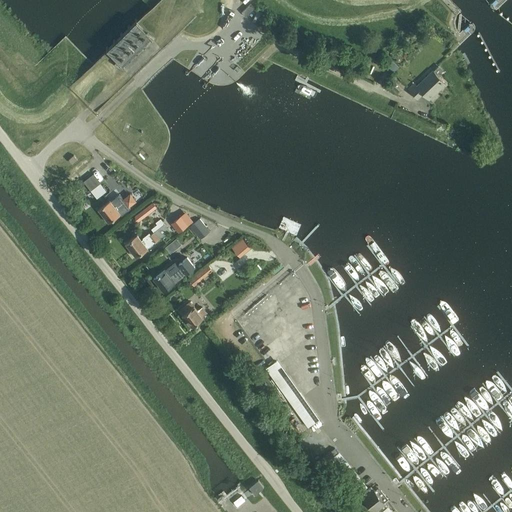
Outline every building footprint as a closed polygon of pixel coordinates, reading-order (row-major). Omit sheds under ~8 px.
[(246,16),(255,8),(251,4),(242,12),(246,16)] [(255,16),(253,22),(257,24),(258,24),(263,13),(258,10),(255,16)] [(128,65),(124,70),(130,77),(131,78),(132,79),(163,50),(162,49),(161,48),(154,41),(147,47),(128,65)] [(363,68),(350,61),(349,62),(349,61),(347,64),(360,71),(363,68)] [(428,99),(445,84),(433,70),(416,85),(415,83),(409,89),(418,98),(423,93),(428,99)] [(73,164),(78,159),(74,155),(69,159),(73,164)] [(93,174),(84,181),(91,190),(100,183),(93,174)] [(109,222),(120,213),(122,215),(131,208),(129,206),(136,201),(131,194),(124,199),(120,194),(111,201),(110,200),(99,209),(109,222)] [(156,207),(152,203),(143,210),(146,215),(156,207)] [(189,225),(181,215),(172,223),(179,232),(189,225)] [(200,218),(190,226),(200,238),(210,231),(200,218)] [(148,248),(147,247),(155,241),(156,242),(170,231),(164,224),(151,234),(149,232),(141,239),(138,235),(127,244),(137,256),(148,248)] [(172,241),(177,247),(181,244),(176,238),(172,241)] [(176,261),(154,278),(164,291),(195,267),(188,257),(179,264),(176,261)] [(197,274),(201,280),(213,270),(208,265),(197,274)] [(204,318),(203,316),(207,313),(202,307),(198,310),(194,306),(190,301),(179,310),(192,327),(204,318)] [(266,368),(308,426),(319,418),(277,360),(266,368)] [(335,448),(315,463),(318,467),(337,452),(335,448)] [(339,452),(335,456),(363,490),(368,487),(339,452)] [(259,480),(250,487),(255,494),(264,487),(259,480)] [(379,511),(387,506),(371,487),(362,494),(376,511),(379,511)] [(245,501),(241,496),(234,502),(238,507),(245,501)]
